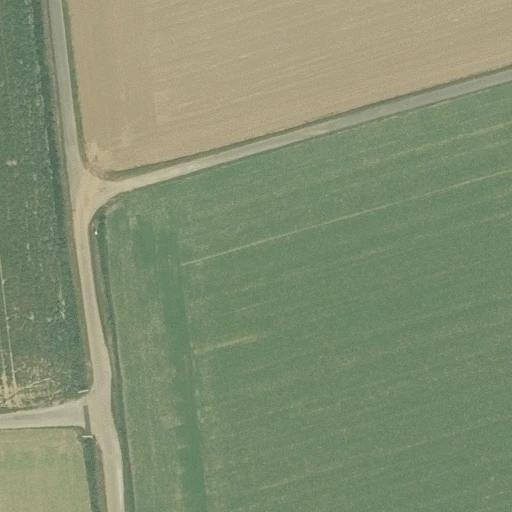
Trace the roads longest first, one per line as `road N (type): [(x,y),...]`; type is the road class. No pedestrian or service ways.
road 1 (track): [(57,0),(116,511)]
road 2 (track): [(80,194),(511,73)]
